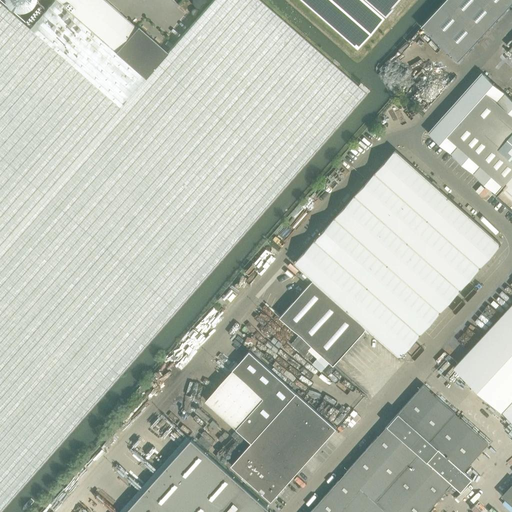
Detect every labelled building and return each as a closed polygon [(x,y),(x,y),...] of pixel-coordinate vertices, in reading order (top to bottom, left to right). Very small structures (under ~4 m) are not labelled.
[(0,509),(365,92),(260,0),(212,0),(167,51),(119,106),(29,27),(0,1),(0,509)] [(167,51),(137,25),(136,27),(105,0),(53,0),(29,27),(119,106),(167,51)] [(299,0),(356,49),(384,17),(363,0),(299,0)] [(363,0),(384,17),(398,0),(363,0)] [(511,0),(445,0),(421,27),(458,61),(511,3),(511,0)] [(429,130),(428,131),(496,194),(511,175),(511,99),(506,94),(503,92),(490,79),(482,72),(455,101),(429,130)] [(333,364),(366,327),(399,356),(496,250),(500,245),(394,150),(294,262),(312,279),(279,316),(333,364)] [(233,306),(273,258),(261,248),(221,296),(233,306)] [(503,314),(455,366),(490,400),(495,405),(496,405),(502,410),(501,411),(511,420),(511,304),(509,307),(508,307),(502,313),(503,314)] [(252,443),(231,466),(243,476),(242,478),(246,481),(247,480),(270,501),(335,428),(248,351),(231,370),(232,370),(205,401),(236,429),(252,443)] [(426,511),(488,442),(441,400),(423,384),(309,511),(426,511)] [(260,511),(266,506),(191,439),(124,511),(260,511)] [(69,488),(79,488),(79,479),(69,479),(69,488)] [(511,483),(501,495),(511,504),(511,483)]
